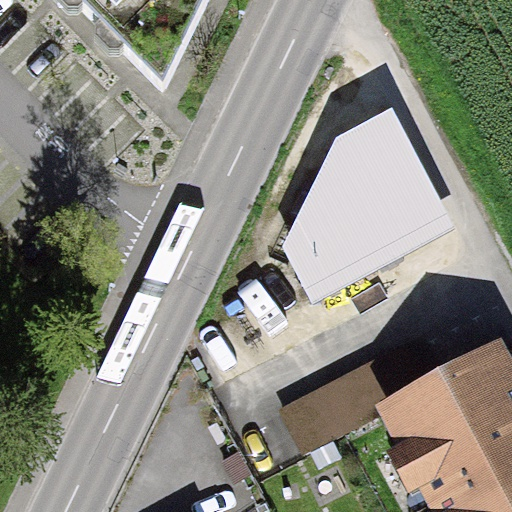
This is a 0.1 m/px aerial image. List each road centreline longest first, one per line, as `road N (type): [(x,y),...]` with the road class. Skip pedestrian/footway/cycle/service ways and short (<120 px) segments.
road 1 (primary): [(317,0),(172,264)]
road 2 (unknown): [(242,418),(503,273)]
road 3 (primary): [(172,264),(54,511)]
road 4 (residential): [(172,264),(0,92)]
